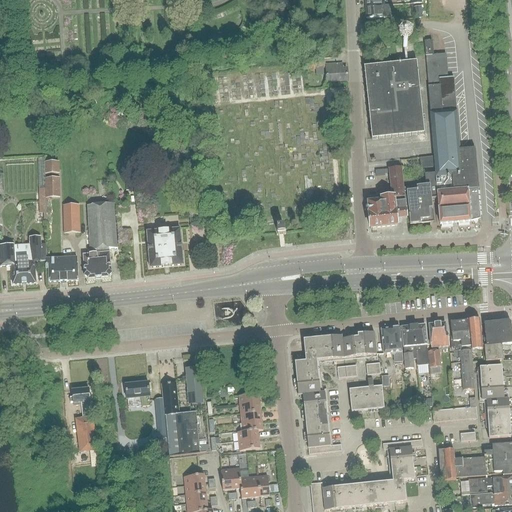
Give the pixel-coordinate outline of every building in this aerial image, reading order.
[(383,0),(364,0),(365,9),(390,7),(390,6),(384,6),(383,0)] [(422,7),(421,5),(413,5),(413,8),(414,19),(423,18),(422,7)] [(390,7),(365,9),(366,19),(391,18),(390,7)] [(376,40),(376,49),(390,48),(390,43),(390,39),(376,40)] [(362,41),(362,42),(363,50),(376,49),(376,40),(362,41)] [(433,153),(460,150),(453,78),(448,79),(446,55),(433,56),(432,41),(424,42),(425,57),(426,57),(430,113),(433,153)] [(323,59),(306,61),(307,71),(324,69),(323,59)] [(417,62),(363,68),(371,141),(425,135),(417,62)] [(336,83),(347,82),(348,82),(347,70),(342,70),(342,64),(337,64),(325,65),(327,84),(336,83)] [(433,153),(435,174),(437,198),(439,198),(441,224),(470,221),(479,218),(476,189),(477,189),(474,149),(470,150),(460,150),(433,153)] [(44,163),(44,175),(59,175),(59,162),(44,163)] [(390,174),(391,192),(381,193),(381,199),(376,200),(376,197),(367,198),(368,202),(369,202),(370,213),(372,228),(395,225),(394,218),(406,217),(405,203),(403,188),(401,168),(389,169),(390,170),(390,174)] [(437,198),(435,174),(424,175),(426,186),(416,187),(417,191),(406,192),(410,225),(430,223),(430,224),(429,209),(432,209),(431,199),(437,198)] [(59,178),(45,179),(45,199),(46,199),(60,199),(59,178)] [(126,192),(137,191),(136,178),(125,179),(126,192)] [(47,213),(46,199),(45,199),(39,199),(39,214),(47,213)] [(90,252),(90,255),(83,256),(85,277),(87,279),(96,278),(96,279),(102,278),(102,277),(109,277),(111,275),(109,254),(108,250),(118,249),(116,225),(113,204),(87,206),(90,252)] [(79,205),(63,206),(64,235),(80,235),(79,205)] [(179,230),(148,233),(151,268),(182,265),(179,230)] [(29,238),(30,245),(0,246),(0,259),(0,267),(12,267),(13,285),(35,284),(34,263),(45,262),(46,259),(46,245),(41,245),(40,238),(29,238)] [(46,259),(45,262),(45,270),(49,269),(50,282),(55,282),(55,283),(67,283),(67,281),(77,281),(77,258),(46,259)] [(483,351),(481,336),(480,321),(451,324),(452,341),(450,342),(451,352),(459,352),(462,391),(474,391),(472,352),(483,351)] [(494,322),(485,323),(485,324),(484,324),(486,347),(484,348),(485,363),(503,361),(502,351),(501,346),(511,345),(511,337),(511,324),(508,322),(494,323),(494,322)] [(446,336),(445,324),(429,326),(430,346),(431,346),(431,349),(449,347),(448,336),(446,336)] [(415,347),(416,359),(416,367),(429,366),(430,376),(428,353),(427,353),(427,346),(425,326),(414,327),(416,347),(415,347)] [(403,348),(404,355),(412,354),(413,360),(416,359),(415,347),(416,347),(414,327),(402,329),(403,348)] [(392,355),(392,356),(393,357),(394,364),(403,363),(402,353),(399,328),(391,329),(381,331),(383,355),(392,354),(392,355)] [(326,447),(330,447),(324,393),(320,394),(316,353),(322,352),(323,361),(376,356),(374,334),(357,336),(358,338),(342,340),(342,337),(320,339),(321,342),(315,343),(314,340),(303,341),(305,363),(295,364),(298,397),(303,396),(308,449),(312,449),(315,449),(319,448),(323,448),(326,447)] [(428,353),(430,376),(441,375),(439,352),(428,353)] [(412,354),(404,355),(403,355),(405,371),(414,370),(413,360),(412,354)] [(497,422),(497,428),(488,428),(488,440),(511,439),(510,427),(507,427),(507,421),(510,421),(508,400),(504,400),(501,368),(479,369),(481,402),(486,402),(487,422),(497,422)] [(382,388),(384,388),(389,388),(388,377),(381,377),(382,388)] [(368,389),(360,390),(349,391),(351,413),(384,409),(382,388),(381,387),(373,388),(372,380),(367,380),(368,389)] [(150,407),(149,398),(149,391),(151,390),(150,384),(148,384),(131,385),(130,384),(126,385),(126,386),(125,386),(126,400),(141,399),(142,408),(150,407)] [(200,454),(199,446),(196,413),(179,415),(176,384),(161,386),(163,399),(164,419),(166,419),(167,434),(169,457),(200,454)] [(72,391),(73,405),(73,407),(82,406),(83,418),(75,419),(78,453),(96,451),(93,417),(89,418),(87,403),(90,403),(88,390),(72,391)] [(239,406),(260,404),(259,395),(238,397),(239,406)] [(164,419),(163,399),(155,400),(159,435),(167,434),(166,419),(164,419)] [(421,403),(410,403),(410,412),(421,412),(421,403)] [(260,404),(239,406),(240,415),(260,413),(260,404)] [(260,413),(240,415),(241,424),(261,422),(260,413)] [(261,422),(241,424),(242,433),(258,432),(262,432),(261,422)] [(258,441),(258,432),(242,433),(237,433),(238,443),(258,441)] [(258,441),(238,443),(239,452),(259,450),(258,441)] [(208,445),(199,446),(200,454),(209,453),(208,445)] [(511,476),(511,445),(492,446),(492,452),(483,453),(484,458),(454,460),(453,451),(444,451),(438,451),(440,482),(446,481),(455,481),(455,479),(502,476),(503,477),(511,476)] [(396,450),(393,451),(389,451),(391,473),(393,492),(387,493),(386,483),(322,490),(323,496),(324,502),(324,508),(324,511),(327,511),(336,511),(388,505),(388,502),(394,502),(394,505),(406,504),(404,482),(414,481),(411,449),(407,449),(404,450),(400,450),(396,450)] [(240,480),(239,469),(230,470),(232,491),(240,490),(241,490),(240,480)] [(222,492),(232,491),(230,470),(220,471),(222,492)] [(184,488),(205,486),(204,476),(183,478),(184,488)] [(267,477),(258,478),(260,498),(269,497),(267,477)] [(511,478),(511,477),(492,478),(494,496),(511,494),(511,478)] [(258,478),(249,479),(251,499),(260,498),(258,478)] [(249,479),(240,480),(241,490),(240,490),(241,500),(251,499),(249,479)] [(468,480),(469,489),(469,495),(487,493),(487,488),(492,488),(492,479),(468,480)] [(279,485),(269,486),(270,494),(279,493),(279,485)] [(185,497),(206,495),(205,486),(184,488),(185,497)] [(492,496),(470,498),(471,510),(482,510),(482,506),(494,505),(495,508),(511,506),(511,494),(494,496),(494,497),(492,497),(492,496)] [(186,506),(207,503),(206,495),(185,497),(186,506)] [(186,511),(211,511),(212,511),(208,511),(207,503),(186,506),(186,511)]
